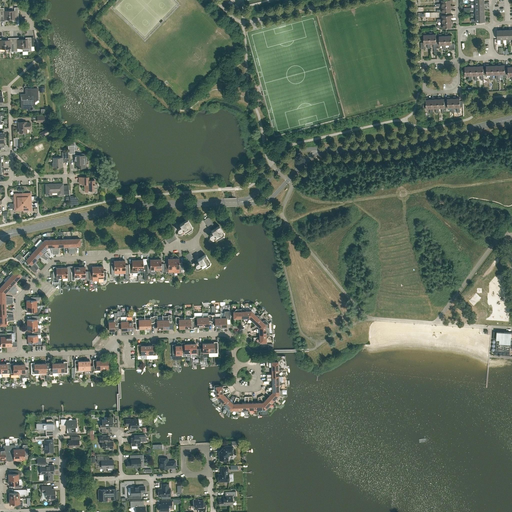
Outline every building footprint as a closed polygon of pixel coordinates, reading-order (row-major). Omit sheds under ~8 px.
[(13,21),(18,21),(18,7),(14,7),(14,10),(9,11),(9,19),(13,19),(13,21)] [(1,21),(6,21),(6,19),(9,19),(9,11),(4,11),(4,8),(0,8),(1,21)] [(448,15),(448,13),(448,12),(442,12),(442,15),(442,19),(437,19),(437,22),(442,22),(442,21),(451,21),(451,18),(452,18),(452,16),(453,16),(453,15),(451,15),(448,15)] [(427,49),(430,48),(430,43),(429,34),(426,34),(426,33),(425,33),(423,33),(423,35),(424,42),(421,42),(421,49),(424,49),(424,44),(427,43),(427,49)] [(443,50),(446,50),(445,45),(445,36),(442,36),(442,34),(440,34),(439,34),(439,36),(439,42),(436,42),(436,48),(440,48),(439,45),(443,45),(443,50)] [(449,50),(455,49),(455,43),(452,43),(451,35),(448,36),(448,34),(446,34),(445,34),(445,36),(445,45),(449,45),(449,50)] [(28,51),(31,51),(31,37),(25,37),(25,39),(22,39),(22,48),(28,48),(28,51)] [(10,49),(10,52),(14,51),(13,38),(8,38),(8,40),(5,40),(5,49),(10,49)] [(17,51),(17,48),(22,48),(22,39),(19,39),(19,38),(13,38),(14,51),(17,51)] [(490,80),(493,80),(493,74),(492,74),(492,65),(489,66),(489,64),(487,64),(486,64),(486,66),(486,68),(483,68),(483,75),(486,75),(490,75),(490,80)] [(38,99),(38,96),(38,88),(25,89),(27,89),(27,94),(21,94),(21,109),(28,108),(28,110),(33,110),(33,105),(33,102),(33,101),(34,101),(37,99),(38,99)] [(463,107),(463,101),(460,101),(459,98),(456,98),(456,97),(454,97),(454,96),(453,96),(453,98),(454,107),(457,107),(457,112),(460,112),(460,107),(463,107)] [(432,99),(428,99),(428,98),(427,98),(427,97),(426,97),(426,99),(426,102),(423,102),(423,108),(426,108),(430,108),(430,113),(432,113),(432,108),(432,99)] [(453,98),(450,98),(450,97),(448,97),(447,97),(447,99),(447,101),(444,101),(444,108),(447,107),(447,108),(451,107),(451,113),(454,112),(454,107),(453,98)] [(27,133),(27,129),(31,129),(30,123),(26,123),(26,122),(18,122),(18,126),(19,126),(19,133),(27,133)] [(85,168),(85,160),(83,161),(83,155),(74,155),(75,164),(77,164),(77,168),(78,168),(79,168),(85,168)] [(62,157),(53,158),(53,162),(53,167),(63,167),(62,157)] [(81,189),(84,189),(84,191),(85,192),(88,192),(88,191),(94,190),(94,189),(96,189),(96,188),(97,188),(98,188),(98,187),(98,186),(98,185),(98,184),(97,184),(96,184),(94,184),(94,180),(88,180),(88,176),(80,177),(80,182),(81,182),(81,184),(82,184),(85,184),(85,189),(81,189)] [(46,184),(46,195),(52,195),(52,192),(58,192),(58,195),(63,195),(63,194),(69,194),(68,191),(63,191),(63,184),(46,184)] [(14,202),(23,202),(22,193),(15,194),(14,194),(14,197),(11,197),(11,200),(13,201),(14,201),(14,202)] [(37,196),(33,196),(31,196),(31,194),(30,193),(22,193),(23,202),(32,201),(31,201),(31,200),(32,200),(33,199),(35,200),(37,200),(37,196)] [(74,200),(74,196),(70,196),(70,204),(78,204),(78,200),(74,200)] [(34,204),(32,203),(31,203),(31,202),(32,202),(32,201),(23,202),(23,210),(30,210),(31,209),(31,207),(34,207),(34,204)] [(15,211),(23,210),(23,202),(14,202),(14,203),(9,203),(9,209),(12,209),(12,207),(14,207),(14,210),(15,211)] [(206,225),(208,224),(207,222),(210,220),(207,215),(202,218),(206,225)] [(192,226),(187,219),(179,224),(181,227),(178,228),(178,229),(178,230),(178,231),(179,231),(177,234),(177,235),(178,235),(179,235),(180,235),(181,235),(182,234),(187,231),(191,228),(192,226)] [(224,233),(219,226),(211,231),(213,233),(210,235),(210,236),(210,237),(209,241),(208,241),(209,241),(210,241),(211,241),(211,242),(211,241),(212,241),(213,241),(214,241),(223,235),(224,233)] [(167,241),(175,236),(172,231),(164,236),(167,241)] [(45,250),(48,247),(44,240),(43,238),(41,240),(43,241),(37,248),(44,254),(46,256),(48,258),(50,255),(47,251),(46,252),(45,250)] [(55,254),(55,239),(44,240),(48,247),(52,247),(52,249),(51,250),(52,254),(55,254)] [(59,249),(58,249),(58,247),(63,246),(63,239),(55,239),(55,254),(58,254),(59,249)] [(68,249),(69,254),(72,253),(71,239),(63,239),(63,246),(69,246),(69,249),(68,249)] [(80,241),(80,239),(71,239),(72,253),(75,253),(76,249),(75,249),(75,246),(80,246),(80,244),(82,242),(80,241)] [(40,255),(42,257),(44,258),(46,256),(37,248),(32,254),(37,259),(40,255)] [(35,264),(33,262),(37,259),(32,254),(26,260),(27,261),(27,263),(27,264),(28,263),(30,263),(36,270),(39,268),(36,264),(35,264)] [(200,269),(209,264),(210,261),(205,254),(197,260),(199,262),(196,264),(196,265),(196,266),(195,270),(196,270),(197,270),(198,270),(199,270),(200,269)] [(174,269),(174,272),(174,273),(182,273),(182,263),(179,263),(179,258),(173,259),(174,269)] [(147,272),(150,272),(150,274),(156,273),(156,269),(155,259),(150,259),(150,264),(147,264),(147,272)] [(161,263),(161,259),(155,259),(156,269),(161,269),(161,272),(164,272),(164,263),(161,263)] [(174,272),(174,269),(173,259),(168,259),(168,263),(165,263),(165,272),(174,272)] [(114,261),(114,265),(111,265),(111,275),(114,275),(114,274),(120,273),(119,260),(114,261)] [(125,275),(128,275),(128,265),(125,265),(125,260),(119,260),(120,273),(125,273),(125,275)] [(129,273),(138,273),(138,270),(137,260),(132,260),(132,264),(129,264),(129,273)] [(140,270),(141,273),(146,273),(146,264),(143,264),(143,260),(137,260),(138,270),(140,270)] [(94,279),(95,279),(98,279),(98,276),(97,266),(92,266),(92,271),(89,271),(89,280),(94,279)] [(103,266),(97,266),(98,276),(98,279),(103,279),(103,281),(107,280),(106,270),(103,270),(103,266)] [(58,282),(59,278),(62,278),(62,267),(56,268),(56,272),(53,272),(53,282),(58,282)] [(67,267),(62,267),(62,278),(67,277),(67,280),(70,280),(70,272),(67,272),(67,267)] [(74,280),(74,277),(80,277),(79,267),(74,267),(74,272),(71,272),(71,280),(74,280)] [(85,271),(85,267),(79,267),(80,277),(85,277),(85,280),(88,280),(88,271),(85,271)] [(18,271),(16,270),(11,276),(16,281),(20,277),(21,279),(21,280),(25,282),(27,280),(20,274),(20,271),(18,271)] [(12,289),(14,287),(12,285),(16,281),(11,276),(5,282),(12,289)] [(8,289),(10,291),(12,289),(5,282),(0,287),(0,290),(5,293),(8,289)] [(8,297),(5,297),(5,293),(0,290),(0,300),(13,300),(13,297),(8,296),(8,297)] [(39,300),(39,297),(31,297),(31,300),(26,300),(27,306),(37,305),(36,300),(39,300)] [(8,304),(13,303),(13,300),(0,300),(0,308),(6,308),(6,303),(8,303),(8,304)] [(40,309),(37,308),(37,305),(27,306),(27,311),(31,311),(31,314),(40,314),(40,309)] [(8,314),(6,314),(6,308),(0,308),(0,316),(13,316),(13,313),(9,313),(8,314)] [(232,311),(232,317),(233,317),(234,324),(237,324),(237,318),(241,317),(241,308),(241,309),(239,309),(236,311),(232,311)] [(241,309),(241,308),(241,317),(243,317),(243,323),(246,324),(251,311),(245,311),(243,309),(241,309)] [(252,321),(254,322),(260,315),(260,316),(258,314),(255,314),(255,311),(252,308),(251,311),(246,324),(249,324),(252,321)] [(221,326),(227,326),(226,319),(230,319),(229,311),(224,311),(224,313),(220,313),(221,326)] [(202,312),(202,316),(193,316),(193,317),(194,327),(197,327),(197,326),(203,326),(202,312)] [(202,312),(203,326),(209,325),(208,321),(211,321),(212,321),(211,314),(208,314),(208,316),(202,316),(202,312)] [(211,321),(211,322),(215,322),(215,326),(221,326),(220,313),(220,316),(215,317),(215,314),(211,314),(212,321),(211,321)] [(144,314),(144,318),(136,318),(135,318),(136,323),(136,329),(139,329),(139,328),(145,328),(144,314)] [(145,328),(151,328),(150,323),(154,323),(154,322),(153,316),(150,316),(150,318),(145,318),(144,314),(145,328)] [(184,314),(184,318),(179,318),(179,317),(175,317),(176,323),(179,323),(179,328),(185,328),(184,314)] [(185,328),(190,327),(190,329),(194,328),(194,327),(193,317),(184,318),(184,314),(185,328)] [(157,315),(153,315),(153,316),(154,322),(157,322),(157,329),(163,328),(162,315),(162,318),(157,319),(157,315)] [(168,315),(168,316),(162,316),(162,315),(163,328),(169,328),(168,321),(172,321),(171,315),(168,315)] [(253,330),(269,323),(265,320),(261,321),(261,317),(260,316),(260,315),(254,322),(255,324),(252,327),(253,330)] [(9,320),(14,319),(13,316),(0,316),(0,325),(6,325),(6,320),(9,320)] [(40,319),(40,316),(31,316),(31,319),(27,319),(27,325),(37,324),(37,319),(40,319)] [(121,316),(117,317),(117,319),(118,323),(121,323),(121,330),(127,330),(126,316),(126,317),(121,317),(121,316)] [(133,329),(132,322),(135,322),(135,323),(136,323),(135,318),(136,318),(135,316),(132,316),(126,317),(126,316),(127,330),(133,329)] [(108,320),(109,330),(115,330),(114,325),(118,325),(118,323),(117,319),(114,319),(114,320),(108,320)] [(269,328),(269,323),(253,330),(254,332),(259,332),(259,334),(269,334),(268,334),(268,332),(265,330),(269,328)] [(40,328),(37,327),(37,324),(27,325),(27,330),(32,330),(32,333),(41,333),(40,328)] [(511,332),(497,331),(496,349),(496,346),(510,347),(509,350),(510,350),(510,344),(511,344),(511,332)] [(12,341),(15,341),(14,333),(6,333),(6,346),(12,346),(12,341)] [(259,334),(259,337),(253,337),(253,342),(261,342),(261,344),(267,344),(266,341),(266,342),(266,339),(268,336),(268,334),(269,334),(259,334)] [(32,344),(41,344),(41,339),(38,338),(38,335),(28,335),(28,341),(32,341),(32,344)] [(214,342),(214,343),(208,343),(209,357),(209,353),(218,353),(217,342),(214,342)] [(182,354),(182,355),(182,356),(190,356),(190,357),(191,357),(190,344),(184,344),(184,343),(181,343),(181,345),(181,354),(182,354)] [(200,355),(200,357),(203,356),(208,356),(208,357),(209,357),(208,343),(202,343),(202,348),(199,348),(199,355),(200,355)] [(141,345),(141,344),(137,344),(137,356),(141,355),(141,359),(147,359),(146,345),(141,345)] [(152,344),(152,345),(146,345),(147,359),(149,359),(150,358),(150,355),(156,355),(155,344),(152,344)] [(181,354),(181,345),(176,345),(176,344),(172,344),(172,355),(177,355),(177,359),(182,359),(182,356),(182,355),(182,354),(181,354)] [(196,344),(190,344),(191,357),(196,356),(196,357),(200,357),(200,355),(199,355),(199,348),(196,348),(196,344)] [(96,359),(93,359),(93,365),(93,370),(102,370),(102,374),(102,360),(96,360),(96,359)] [(107,359),(107,360),(102,360),(102,374),(102,370),(111,370),(111,359),(107,359)] [(266,362),(266,367),(272,367),(273,369),(282,369),(281,369),(281,367),(279,365),(279,361),(278,361),(278,360),(277,359),(275,359),(274,360),(274,362),(268,362),(266,362)] [(84,371),(84,374),(84,361),(78,361),(78,360),(75,360),(75,371),(84,371)] [(67,361),(63,361),(63,363),(58,363),(58,376),(58,373),(67,372),(67,361)] [(90,365),(90,361),(84,361),(84,374),(84,371),(90,370),(90,372),(93,372),(93,370),(93,365),(90,365)] [(6,362),(6,364),(1,364),(1,377),(2,377),(1,374),(10,373),(10,363),(10,362),(6,362)] [(10,373),(10,375),(19,374),(19,378),(19,364),(13,364),(13,363),(10,363),(10,373)] [(31,363),(31,374),(40,373),(40,377),(40,364),(34,364),(34,363),(31,363)] [(46,363),(40,364),(40,377),(41,377),(40,373),(46,373),(46,374),(49,374),(49,368),(46,368),(46,363)] [(58,363),(52,363),(52,368),(49,368),(49,374),(53,374),(53,373),(58,373),(58,376),(58,363)] [(29,377),(28,369),(25,369),(25,364),(19,364),(19,378),(20,378),(19,374),(25,374),(25,377),(29,377)] [(267,377),(266,377),(279,377),(279,374),(281,371),(281,369),(282,369),(273,369),(273,373),(266,373),(267,377)] [(267,389),(280,394),(283,395),(283,390),(280,390),(280,389),(282,386),(282,384),(273,384),(273,386),(268,387),(267,389)] [(219,386),(214,386),(214,387),(214,389),(217,391),(217,396),(229,390),(228,388),(223,388),(223,386),(221,386),(219,386)] [(267,389),(266,392),(270,395),(268,397),(275,403),(276,401),(276,398),(280,394),(267,389)] [(221,400),(221,403),(222,405),(229,398),(227,397),(231,393),(229,391),(230,391),(229,390),(217,396),(221,400)] [(266,408),(270,404),(273,404),(275,403),(268,397),(267,398),(263,395),(261,396),(266,408)] [(224,406),(228,406),(231,410),(236,397),(234,396),(230,400),(229,398),(222,405),(223,405),(224,406)] [(256,411),(256,412),(256,402),(252,403),(252,396),(249,396),(248,396),(249,409),(252,409),(254,411),(256,411)] [(257,412),(257,411),(259,411),(259,412),(267,411),(266,408),(261,396),(260,396),(258,397),(258,402),(256,402),(256,412),(257,412)] [(241,412),(241,403),(239,403),(239,398),(236,397),(231,410),(237,409),(239,412),(241,412)] [(104,419),(102,419),(102,424),(100,424),(100,428),(101,428),(102,432),(101,432),(101,433),(106,433),(106,432),(105,432),(105,428),(106,428),(106,426),(113,426),(113,417),(108,417),(104,417),(104,419)] [(66,420),(66,419),(61,419),(61,425),(66,425),(66,427),(68,426),(68,432),(79,432),(76,432),(75,426),(77,426),(77,420),(72,420),(72,419),(71,418),(70,418),(69,418),(69,419),(68,420),(66,420)] [(46,419),(46,423),(37,423),(37,429),(45,429),(46,436),(53,436),(52,419),(46,419)] [(130,427),(129,427),(129,430),(136,430),(136,427),(138,427),(138,419),(130,420),(130,419),(126,419),(126,425),(130,425),(130,427)] [(113,441),(109,441),(109,435),(99,436),(100,442),(102,442),(102,449),(113,448),(113,441)] [(131,438),(131,442),(132,442),(132,445),(140,445),(140,440),(145,440),(145,435),(139,435),(135,435),(135,438),(131,438)] [(72,440),(69,440),(69,442),(67,444),(69,445),(69,449),(69,447),(79,447),(79,440),(80,440),(80,436),(72,437),(72,439),(72,440)] [(44,451),(45,452),(53,452),(53,447),(53,444),(53,439),(44,440),(44,448),(44,451)] [(19,449),(19,448),(19,461),(24,460),(24,459),(25,459),(25,455),(28,454),(27,444),(23,445),(22,449),(19,449)] [(0,457),(0,461),(5,460),(6,460),(5,455),(8,455),(8,445),(3,445),(3,449),(0,449),(0,457)] [(19,461),(19,448),(19,449),(16,449),(16,448),(15,445),(10,445),(10,455),(13,455),(14,459),(15,459),(15,460),(19,461)] [(225,447),(219,452),(219,460),(227,460),(227,456),(229,454),(232,454),(232,446),(225,447)] [(132,467),(140,466),(140,459),(143,459),(142,455),(130,455),(130,459),(131,459),(131,461),(127,462),(127,467),(132,467)] [(97,460),(101,460),(101,468),(107,468),(107,470),(108,471),(112,471),(113,470),(113,468),(113,459),(103,460),(103,456),(97,456),(97,460)] [(40,474),(44,474),(44,480),(52,480),(52,474),(54,474),(54,465),(48,465),(48,464),(46,464),(45,458),(37,458),(37,464),(40,464),(40,474)] [(167,458),(160,458),(160,469),(168,469),(168,468),(175,467),(175,461),(168,461),(167,458)] [(221,473),(221,474),(218,474),(218,481),(229,481),(228,474),(227,474),(227,467),(221,468),(221,473)] [(8,474),(9,479),(19,479),(18,476),(19,476),(21,474),(21,473),(21,470),(13,470),(9,471),(8,474)] [(22,484),(19,484),(19,479),(9,479),(9,485),(13,485),(13,488),(22,487),(22,484)] [(160,489),(158,489),(158,496),(161,496),(162,499),(170,499),(170,488),(169,488),(168,484),(161,484),(161,488),(160,489)] [(51,486),(42,486),(42,492),(45,491),(45,494),(45,495),(46,495),(46,498),(50,498),(51,500),(55,500),(55,489),(51,489),(51,486)] [(131,494),(128,494),(128,499),(141,498),(141,494),(140,494),(140,492),(144,492),(144,486),(139,486),(139,487),(130,487),(131,494)] [(13,493),(9,493),(9,498),(19,498),(19,495),(22,494),(26,494),(26,489),(13,490),(13,493)] [(107,489),(98,489),(99,500),(107,500),(107,497),(111,497),(111,499),(116,499),(116,489),(111,489),(111,490),(107,490),(107,489)] [(227,504),(232,504),(232,496),(236,496),(236,491),(225,492),(225,496),(223,496),(223,499),(219,499),(219,505),(227,505),(227,504)] [(22,501),(19,501),(19,498),(9,498),(9,504),(14,504),(14,507),(22,506),(22,501)] [(193,500),(193,510),(198,510),(198,511),(205,511),(205,504),(203,504),(203,500),(198,500),(193,500)] [(130,506),(132,507),(131,511),(145,511),(145,506),(141,506),(141,501),(130,501),(130,506)] [(172,507),(172,501),(161,501),(161,504),(158,504),(159,511),(161,511),(160,511),(166,511),(168,510),(168,507),(172,507)]
